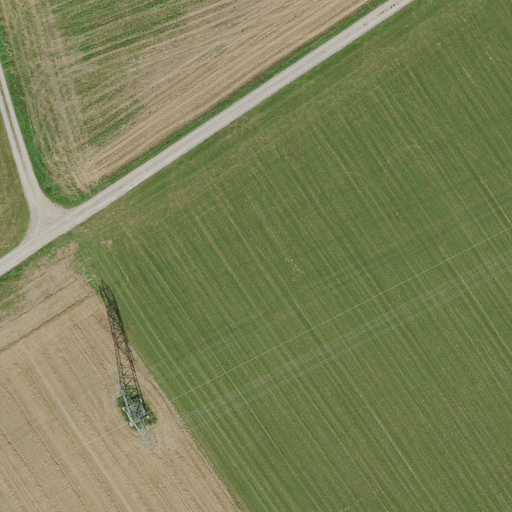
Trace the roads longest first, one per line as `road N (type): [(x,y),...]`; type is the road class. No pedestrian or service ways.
road 1 (track): [(0,269),(406,0)]
road 2 (track): [(0,79),(46,238)]
